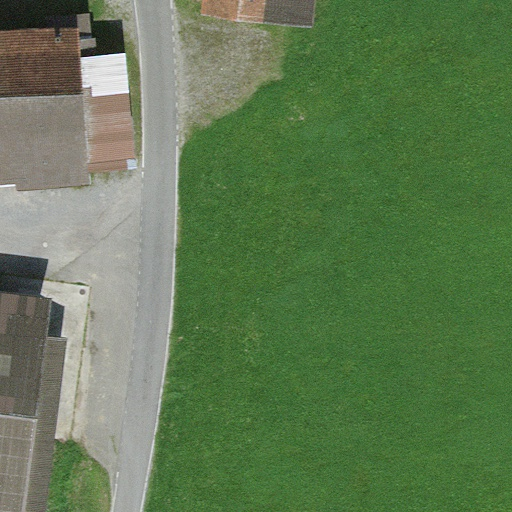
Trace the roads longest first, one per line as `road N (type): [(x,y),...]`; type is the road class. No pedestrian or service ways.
road 1 (track): [(128,511),(164,239),(160,0)]
road 2 (track): [(0,227),(164,239)]
